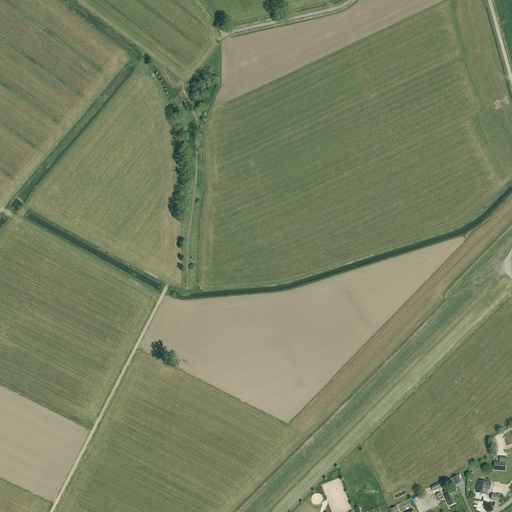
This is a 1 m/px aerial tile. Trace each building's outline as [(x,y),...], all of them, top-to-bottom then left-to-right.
[(140,444),(122,454),(135,478),(153,468),(140,444)] [(115,453),(97,464),(114,492),(132,481),(115,453)] [(93,468),(82,475),(99,503),(111,496),(93,468)] [(457,476),(452,478),(455,483),(455,485),(461,483),(457,476)] [(487,495),(488,491),(489,491),(491,484),(479,481),(476,493),(487,495)] [(442,487),(440,483),(430,487),(433,492),(442,487)] [(451,493),(449,494),(448,490),(442,493),(445,499),(446,499),(450,507),(456,504),(451,493)] [(444,499),(441,493),(436,495),(439,502),(444,499)] [(127,511),(132,511),(137,510),(132,500),(123,505),(127,511)]
